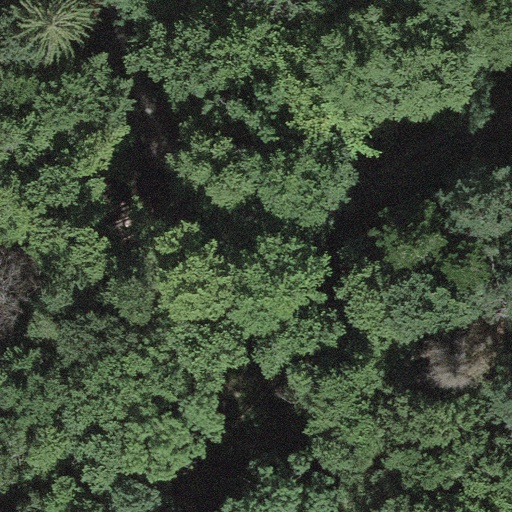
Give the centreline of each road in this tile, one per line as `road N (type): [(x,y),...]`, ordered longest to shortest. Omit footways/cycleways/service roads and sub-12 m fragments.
road 1 (track): [(235,471),(295,310),(292,204),(449,38),(500,0)]
road 2 (track): [(511,102),(387,167),(292,204),(251,216),(205,205),(157,157),(95,0)]
road 3 (track): [(0,401),(152,463),(235,471),(228,511)]
